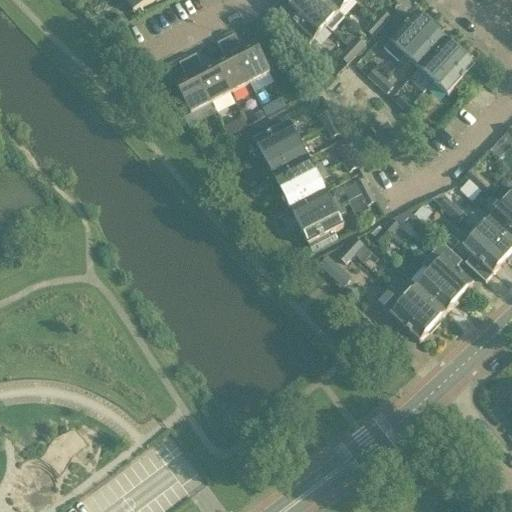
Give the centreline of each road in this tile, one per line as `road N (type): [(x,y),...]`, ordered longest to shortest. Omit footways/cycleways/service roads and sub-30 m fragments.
road 1 (tertiary): [(283,511),(439,388)]
road 2 (residential): [(390,202),(440,174),(511,99)]
